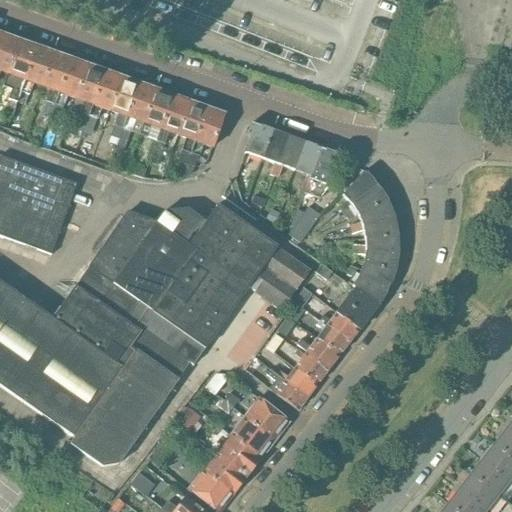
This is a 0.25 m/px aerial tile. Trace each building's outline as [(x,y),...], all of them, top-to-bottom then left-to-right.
[(19,41),(2,35),(0,41),(0,72),(7,75),(19,41)] [(36,47),(19,41),(7,75),(16,78),(5,108),(13,111),(16,103),(36,47)] [(53,53),(36,47),(16,103),(25,106),(33,84),(41,87),(53,53)] [(70,59),(53,53),(41,87),(49,90),(42,112),(50,115),(70,59)] [(87,65),(70,59),(50,115),(58,118),(66,96),(75,99),(87,65)] [(87,65),(75,99),(71,112),(79,115),(73,131),(82,134),(104,72),(87,65)] [(121,78),(104,72),(82,134),(90,137),(100,109),(109,112),(121,78)] [(138,84),(121,78),(109,112),(117,115),(109,136),(118,139),(138,84)] [(155,90),(138,84),(118,139),(119,140),(116,147),(123,150),(129,134),(138,137),(155,90)] [(172,96),(155,90),(138,137),(155,143),(172,96)] [(189,102),(172,96),(155,143),(156,143),(149,164),(156,167),(160,155),(168,133),(176,136),(189,102)] [(206,108),(189,102),(176,136),(185,139),(177,161),(186,164),(206,108)] [(224,115),(206,108),(186,164),(187,165),(182,178),(184,177),(191,174),(202,145),(212,149),(224,115)] [(272,132),(250,125),(246,135),(250,137),(243,154),(245,155),(245,154),(262,160),(272,132)] [(288,138),(272,132),(262,160),(274,164),(270,175),(274,176),(288,138)] [(304,144),(288,138),(274,176),(278,178),(282,168),(294,172),(304,144)] [(320,150),(304,144),(294,172),(307,176),(303,186),(307,187),(320,150)] [(337,155),(320,150),(307,187),(304,194),(314,199),(317,200),(319,198),(330,186),(328,185),(328,186),(326,184),(337,155)] [(0,156),(0,235),(50,254),(76,184),(0,156)] [(128,165),(125,173),(142,179),(145,171),(128,165)] [(363,173),(341,197),(348,203),(339,209),(342,213),(376,187),(363,173)] [(386,202),(376,187),(342,213),(345,217),(353,211),(357,217),(386,202)] [(250,210),(260,217),(267,206),(257,199),(250,210)] [(394,219),(386,202),(357,217),(357,218),(360,224),(349,228),(351,232),(394,219)] [(299,245),(310,229),(320,216),(308,207),(303,214),(298,211),(291,228),(293,229),(288,236),(299,245)] [(248,287),(255,292),(277,308),(270,318),(279,324),(285,314),(281,311),(309,272),(217,208),(204,224),(201,222),(76,396),(33,366),(61,326),(51,320),(0,283),(0,386),(72,437),(74,438),(133,354),(127,350),(133,341),(141,330),(191,365),(207,343),(248,287)] [(127,213),(68,296),(51,320),(61,326),(33,366),(76,396),(201,222),(185,211),(162,213),(155,224),(127,213)] [(270,211),(265,221),(273,226),(279,215),(270,211)] [(397,236),(394,219),(351,232),(352,236),(362,233),(364,240),(397,236)] [(354,252),(398,256),(398,254),(397,236),(364,240),(364,248),(354,248),(354,252)] [(394,273),(398,256),(354,252),(353,257),(364,258),(363,265),(394,273)] [(348,272),(387,290),(387,289),(394,273),(363,265),(362,266),(360,272),(350,268),(348,272)] [(332,273),(321,266),(315,273),(326,281),(332,273)] [(352,287),(355,290),(378,306),(387,290),(348,272),(347,276),(356,282),(352,287)] [(355,290),(337,314),(359,331),(378,306),(355,290)] [(303,291),(294,303),(301,309),(311,296),(303,291)] [(302,311),(300,310),(301,309),(294,303),(287,313),(290,315),(287,318),(293,323),(302,311)] [(350,345),(359,331),(337,314),(330,324),(323,319),(320,323),(350,345)] [(277,333),(283,338),(293,323),(287,318),(277,333)] [(340,358),(350,345),(320,323),(317,327),(324,332),(317,341),(340,358)] [(254,360),(263,347),(266,343),(250,331),(232,355),(239,360),(235,365),(245,372),(254,360)] [(274,355),(284,342),(276,336),(266,349),(274,355)] [(305,357),(298,352),(295,356),(302,361),(295,370),(318,387),(340,358),(317,341),(311,349),(304,344),(300,341),(296,345),(300,349),(307,354),(305,357)] [(117,466),(150,419),(177,380),(135,351),(133,354),(74,438),(69,445),(101,469),(117,466)] [(261,365),(254,360),(245,372),(252,377),(261,365)] [(308,400),(318,387),(295,370),(288,379),(282,374),(279,378),(308,400)] [(298,413),(308,400),(279,378),(270,372),(267,377),(275,383),(269,391),(276,397),(298,413)] [(233,410),(237,404),(239,402),(229,394),(228,395),(221,389),(223,386),(227,390),(233,382),(228,378),(216,377),(206,389),(220,400),(233,410)] [(220,400),(216,405),(229,416),(233,410),(220,400)] [(259,401),(244,419),(274,442),(280,434),(282,435),(289,424),(259,401)] [(178,423),(188,432),(198,419),(188,411),(178,423)] [(261,462),(269,451),(267,450),(274,442),(244,419),(230,437),(261,462)] [(166,435),(179,444),(187,433),(174,424),(166,435)] [(511,457),(511,433),(508,431),(497,446),(511,457)] [(247,479),(261,462),(230,437),(216,455),(247,479)] [(511,482),(511,481),(511,457),(497,446),(485,461),(511,482)] [(233,497),(247,479),(216,455),(202,473),(233,497)] [(485,461),(473,476),(500,497),(511,482),(485,461)] [(165,475),(174,482),(180,476),(164,464),(159,470),(166,474),(165,475)] [(226,506),(233,497),(202,473),(187,492),(207,507),(212,511),(218,511),(224,505),(226,506)] [(129,485),(145,498),(153,487),(137,474),(129,485)] [(473,476),(461,491),(487,511),(488,511),(500,497),(473,476)] [(123,494),(133,502),(138,495),(129,487),(123,494)] [(487,511),(461,491),(449,506),(457,511),(487,511)] [(200,511),(185,499),(176,511),(166,503),(160,510),(162,511),(200,511)] [(120,511),(125,506),(118,501),(109,511),(120,511)]
